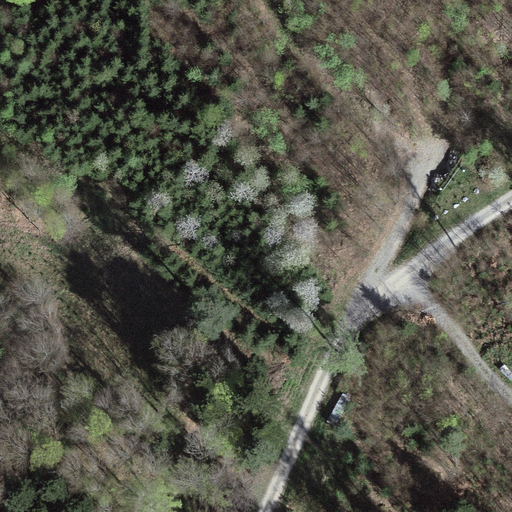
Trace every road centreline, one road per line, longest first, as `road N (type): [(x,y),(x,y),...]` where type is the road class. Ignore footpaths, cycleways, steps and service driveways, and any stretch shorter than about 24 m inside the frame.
road 1 (track): [(511,195),(362,301),(321,368),(266,511)]
road 2 (track): [(439,0),(432,168),(362,301)]
